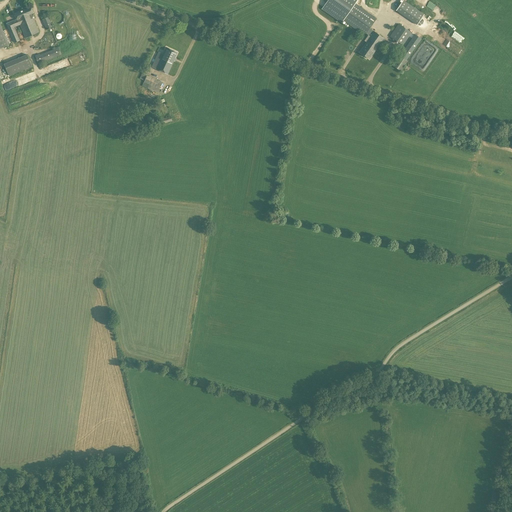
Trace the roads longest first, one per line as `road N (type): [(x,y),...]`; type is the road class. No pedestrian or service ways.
road 1 (unclassified): [(162,511),(511,278)]
road 2 (unclassified): [(511,136),(125,0)]
